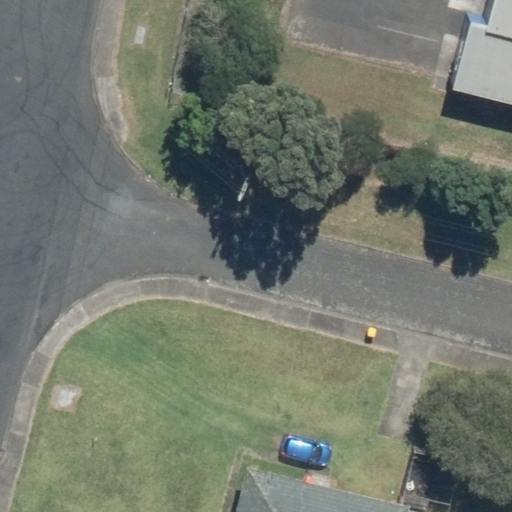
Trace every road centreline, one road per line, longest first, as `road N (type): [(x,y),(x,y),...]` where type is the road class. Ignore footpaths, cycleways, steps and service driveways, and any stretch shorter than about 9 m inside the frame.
road 1 (residential): [(21,191),(511,307)]
road 2 (residential): [(55,0),(21,191)]
